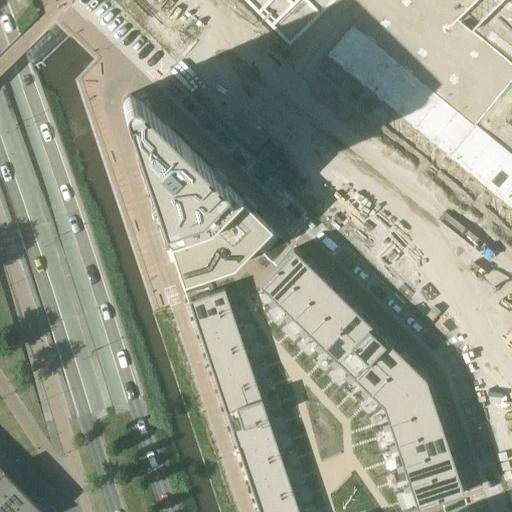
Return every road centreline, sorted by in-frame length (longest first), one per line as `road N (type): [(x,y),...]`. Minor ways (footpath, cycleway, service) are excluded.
road 1 (residential): [(484,511),(437,370),(131,65)]
road 2 (secondary): [(171,511),(0,6)]
road 3 (residential): [(131,65),(108,95),(244,511)]
road 4 (residential): [(511,262),(190,0)]
road 5 (secondary): [(0,157),(117,511)]
